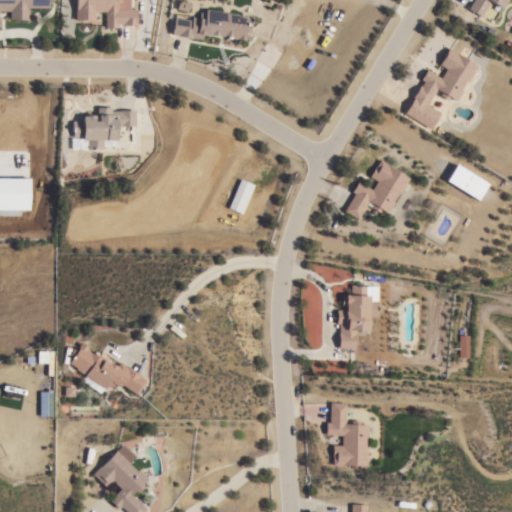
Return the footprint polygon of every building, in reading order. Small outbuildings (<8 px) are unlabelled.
[(0,0),(47,0),(47,8),(27,7),(27,20),(21,20),(21,19),(7,19),(7,11),(0,11),(0,0)] [(74,0),(128,0),(128,9),(135,9),(135,25),(121,25),(121,24),(115,24),(115,27),(103,27),(104,11),(93,11),(93,20),(74,20),(74,0)] [(511,0),(504,0),(500,8),(498,7),(496,11),(491,8),(493,4),(489,1),(480,17),(466,8),(470,0),(511,0)] [(237,14),(237,15),(246,17),(245,23),(249,24),(248,32),(244,32),(243,35),(245,35),(244,40),(209,34),(209,35),(201,34),(200,39),(169,34),(172,17),(189,20),(190,16),(197,17),(198,11),(203,12),(203,8),(237,14)] [(428,129),(402,113),(412,97),(410,97),(418,85),(419,85),(421,81),(418,79),(425,69),(438,77),(444,68),(437,64),(444,52),(446,47),(454,52),(476,66),(466,81),(464,80),(459,89),(461,90),(454,101),(448,97),(446,100),(438,95),(440,92),(435,88),(425,104),(438,113),(428,129)] [(133,125),(114,126),(115,146),(101,146),(101,148),(77,148),(77,149),(71,149),(70,130),(69,120),(80,120),(80,116),(84,116),(84,115),(95,115),(94,107),(109,107),(109,110),(133,110),(133,125)] [(397,194),(396,193),(391,201),(392,202),(386,213),(379,209),(377,212),(369,207),(371,204),(366,201),(355,219),(342,210),(352,193),(350,192),(356,181),(370,189),(375,181),(367,176),(373,166),(373,167),(378,159),(387,164),(386,165),(407,178),(397,194)] [(446,181),(478,200),(488,184),(456,164),(446,181)] [(0,209),(30,210),(30,178),(0,177),(0,209)] [(226,208),(240,214),(253,185),(239,179),(226,208)] [(376,316),(367,316),(367,330),(352,329),(352,348),(336,348),(336,332),(336,323),(334,323),(334,309),(343,309),(343,305),(339,305),(339,295),(343,295),(343,294),(349,294),(349,284),(356,284),(356,285),(376,286),(376,316)] [(465,357),(456,357),(457,335),(466,335),(465,357)] [(125,367),(126,366),(139,375),(138,376),(143,380),(134,394),(119,384),(117,387),(111,383),(108,388),(104,385),(98,393),(80,381),(84,375),(73,368),(74,367),(67,362),(70,357),(67,355),(71,348),(75,350),(77,347),(76,346),(79,342),(86,347),(85,348),(88,349),(88,348),(97,355),(96,356),(98,357),(96,361),(99,363),(101,359),(106,362),(107,361),(114,366),(117,362),(125,367)] [(323,434),(323,422),(327,422),(328,402),(343,402),(343,423),(349,423),(349,420),(358,420),(358,424),(366,424),(365,436),(363,436),(363,447),(365,447),(364,465),(341,464),(341,465),(329,465),(330,456),(329,456),(330,444),(339,445),(339,435),(323,434)] [(134,456),(127,463),(135,471),(136,469),(145,478),(139,483),(142,486),(136,493),(133,490),(129,494),(143,509),(140,511),(124,511),(118,506),(116,508),(107,500),(118,488),(111,481),(104,488),(97,480),(97,479),(91,473),(98,466),(115,449),(115,450),(122,443),(134,456)] [(348,511),(349,503),(365,504),(364,511),(348,511)]
